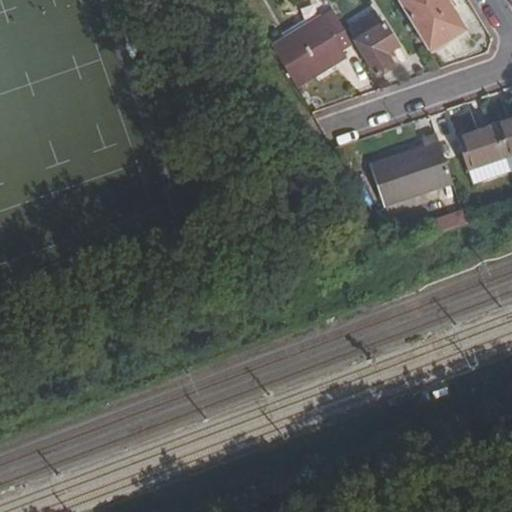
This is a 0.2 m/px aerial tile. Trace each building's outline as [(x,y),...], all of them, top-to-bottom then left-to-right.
[(395,0),(427,52),(462,30),(443,0),(395,0)] [(352,43),(381,25),(374,14),(345,32),(352,43)] [(270,46),(296,87),(332,66),(327,57),(339,50),(319,18),(270,46)] [(395,48),(381,25),(352,43),(374,78),(391,68),(383,55),(395,48)] [(293,89),(296,87),(270,46),(268,47),(293,89)] [(327,57),(332,66),(344,58),(339,50),(327,57)] [(511,119),(459,137),(470,170),(511,155),(511,119)] [(384,206),(452,183),(436,134),(423,139),(425,146),(371,164),(384,206)] [(392,401),(394,405),(402,402),(400,398),(400,396),(391,399),(392,401)]
